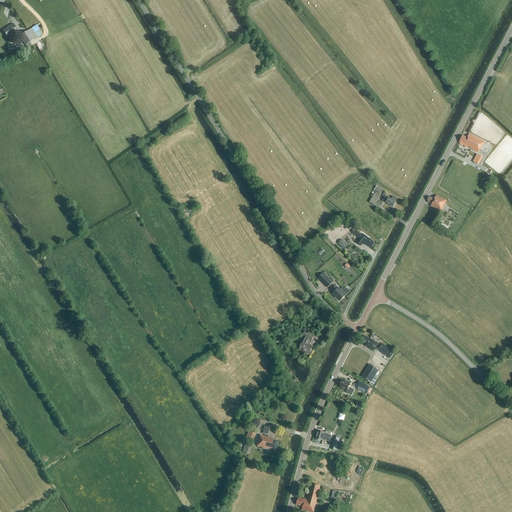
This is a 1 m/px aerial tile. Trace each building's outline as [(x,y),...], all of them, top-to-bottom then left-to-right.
[(7,37),(8,37),(10,39),(14,36),(17,35),(15,32),(17,31),(13,24),(8,27),(8,28),(3,31),(7,37)] [(32,28),(29,30),(19,36),(25,45),(34,39),(37,37),(32,28)] [(482,150),(483,149),(482,148),(485,142),(469,134),(467,138),(463,136),(459,143),(463,145),(462,147),(465,149),(467,147),(478,153),(479,149),(481,150),(481,149),(482,150)] [(380,194),(383,189),(377,186),(374,190),(380,194)] [(375,205),(379,197),(374,194),(369,202),(375,205)] [(441,212),(447,201),(437,196),(436,195),(434,199),(430,197),(427,201),(428,201),(428,203),(432,205),(431,206),(441,212)] [(392,200),(389,198),(386,196),(385,196),(385,197),(383,199),(387,202),(386,203),(393,207),(396,203),(395,202),(397,199),(393,197),(392,200)] [(451,228),(442,223),(440,227),(449,232),(451,228)] [(359,233),(356,236),(360,239),(358,243),(360,245),(362,243),(366,246),(367,245),(371,248),(374,244),(373,243),(374,242),(366,236),(365,238),(359,233)] [(348,245),(342,240),(338,244),(344,249),(348,245)] [(328,279),(323,273),(318,278),(324,284),(328,279)] [(328,279),(324,284),(328,287),(334,281),(331,279),(330,281),(328,279)] [(340,291),(338,289),(335,286),(332,289),(333,290),(332,290),(333,292),(334,293),(333,294),(336,297),(335,298),(338,302),(340,301),(345,296),(348,294),(343,288),(340,291)] [(313,337),(305,332),(302,337),(303,337),(301,341),(303,342),(299,349),(309,354),(313,347),(309,345),(309,343),(310,341),(311,341),(313,337)] [(373,351),(378,344),(369,338),(368,338),(365,336),(361,342),(366,345),(365,346),(373,351)] [(382,344),(378,350),(389,359),(394,353),(382,344)] [(370,365),(362,377),(371,383),(379,370),(370,365)] [(340,387),(347,390),(347,391),(347,393),(352,395),(354,390),(349,388),(351,384),(347,382),(346,383),(343,381),(340,387)] [(369,387),(359,382),(356,389),(366,394),(369,387)] [(318,430),(316,439),(323,441),(323,440),(329,442),(331,436),(330,436),(331,433),(325,431),(325,432),(318,430)] [(253,440),(255,433),(248,431),(246,437),(253,440)] [(276,451),(278,442),(273,440),(273,439),(259,435),(257,444),(258,444),(257,447),(270,450),(271,449),(276,451)] [(335,437),(332,449),(337,451),(340,438),(335,437)] [(251,447),(244,445),(242,452),(249,454),(251,447)] [(308,511),(313,511),(314,510),(315,510),(315,509),(316,509),(316,508),(315,507),(317,502),(316,502),(320,486),(311,484),(307,500),(304,499),(304,500),(298,498),(296,505),(303,507),(302,510),(308,511)]
